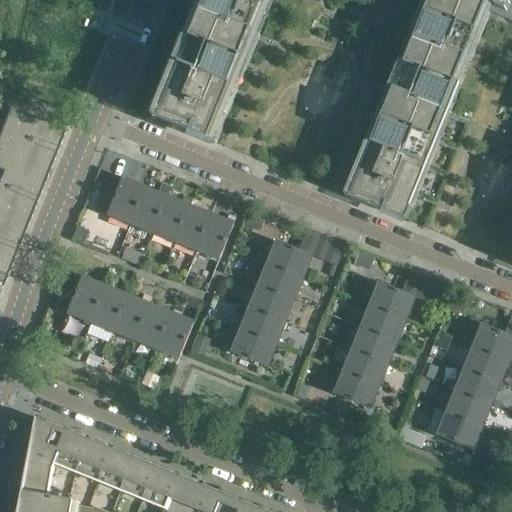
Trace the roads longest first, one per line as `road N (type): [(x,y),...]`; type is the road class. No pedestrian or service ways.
road 1 (residential): [(511,288),(92,122)]
road 2 (residential): [(0,367),(320,501)]
road 3 (tertiary): [(0,358),(92,122)]
road 4 (tertiary): [(92,122),(141,0)]
